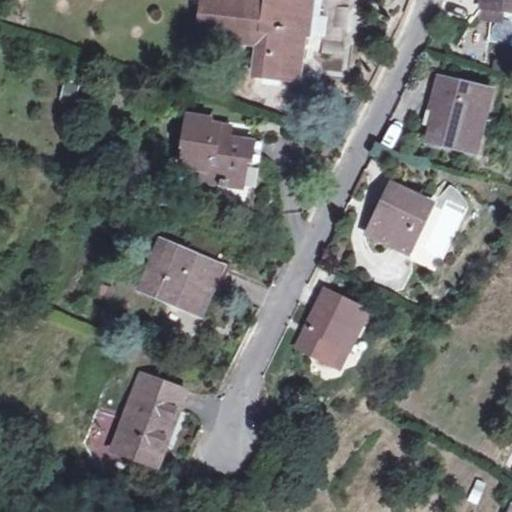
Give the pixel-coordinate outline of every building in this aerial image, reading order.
[(511,0),(484,0),(484,8),(508,10),(511,10),(511,0)] [(263,49),(258,86),(303,91),(307,59),(348,65),(355,11),(270,1),(269,8),(209,2),(204,47),(247,53),(248,48),(263,49)] [(506,23),(508,10),(484,8),(475,19),(506,23)] [(511,48),(511,29),(492,30),(492,48),(511,48)] [(436,124),(431,142),(478,153),(486,120),(481,118),(489,89),(441,78),(433,109),(443,111),(439,125),(436,124)] [(231,188),(232,185),(245,186),(248,161),(251,162),(253,141),(229,139),(231,126),(209,123),(209,118),(190,116),(186,147),(188,147),(186,168),(207,171),(205,182),(220,183),(219,187),(231,188)] [(415,243),(429,214),(396,197),(372,246),(411,265),(420,246),(415,243)] [(434,217),(429,214),(415,243),(420,246),(434,217)] [(142,288),(196,312),(200,303),(207,307),(224,267),(163,241),(142,288)] [(331,300),(302,355),(343,376),(371,320),(331,300)] [(200,303),(196,312),(203,315),(207,307),(200,303)] [(175,407),(182,409),(188,392),(143,374),(114,450),(159,467),(167,447),(160,446),(175,407)] [(167,447),(182,409),(175,407),(160,446),(167,447)]
